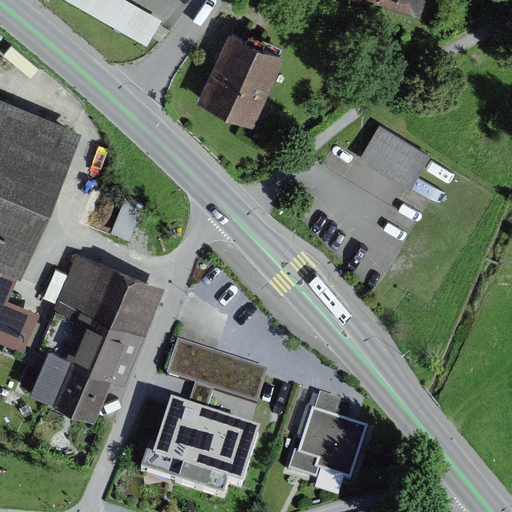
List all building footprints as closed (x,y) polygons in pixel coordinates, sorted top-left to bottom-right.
[(76,0),(151,41),(166,14),(140,0),(76,0)] [(419,0),(339,0),(335,11),(407,35),(419,0)] [(284,53),(231,27),(197,95),(251,121),(284,53)] [(382,121),(362,155),(414,185),(434,151),(382,121)] [(0,286),(17,293),(74,153),(0,122),(0,286)] [(119,398),(159,302),(96,276),(81,314),(56,303),(28,369),(38,373),(23,407),(90,435),(108,393),(119,398)] [(0,316),(0,360),(14,366),(29,327),(0,316)] [(269,366),(178,335),(166,370),(193,380),(185,403),(173,399),(158,443),(148,439),(138,466),(225,495),(230,482),(244,487),(264,429),(207,410),(215,385),(257,400),(269,366)] [(371,421),(343,413),(347,396),(319,389),(299,468),(323,474),(320,487),(343,492),(348,474),(357,476),(371,421)]
